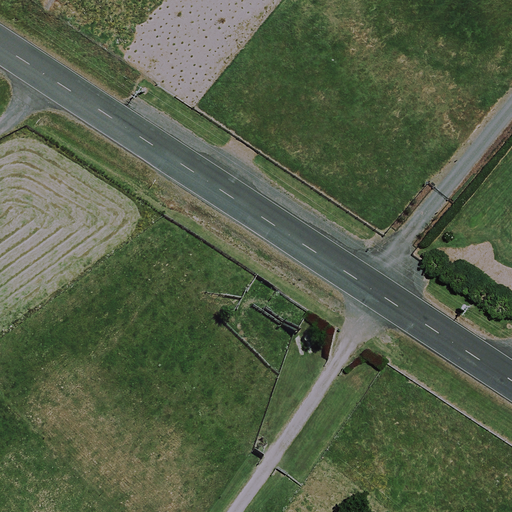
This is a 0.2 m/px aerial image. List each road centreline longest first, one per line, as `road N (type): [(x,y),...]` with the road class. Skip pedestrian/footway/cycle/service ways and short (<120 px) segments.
road 1 (tertiary): [(0,45),(511,381)]
road 2 (unknown): [(383,296),(238,511)]
